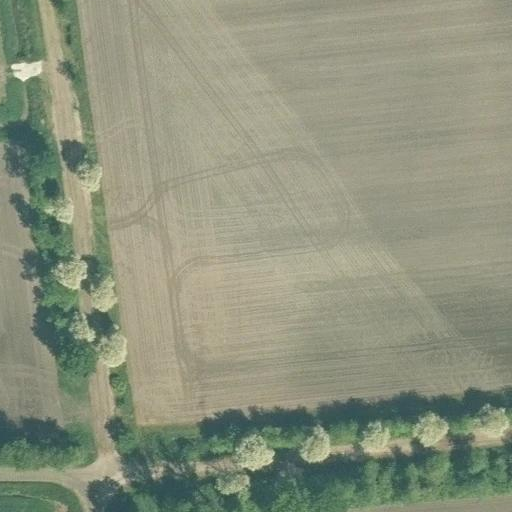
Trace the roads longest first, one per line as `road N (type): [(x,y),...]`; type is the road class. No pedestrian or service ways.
road 1 (track): [(40,0),(101,465),(511,424)]
road 2 (unclassified): [(0,467),(101,465),(79,511)]
